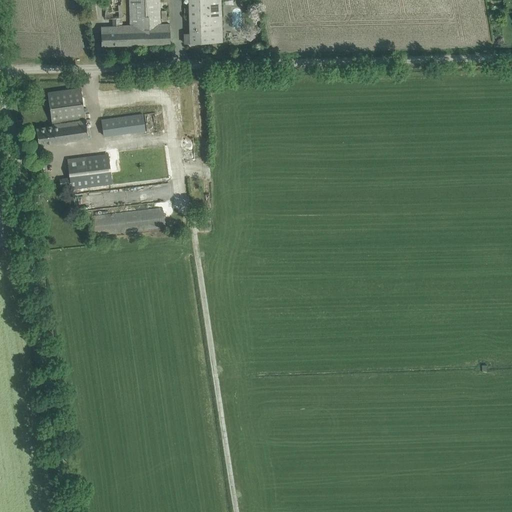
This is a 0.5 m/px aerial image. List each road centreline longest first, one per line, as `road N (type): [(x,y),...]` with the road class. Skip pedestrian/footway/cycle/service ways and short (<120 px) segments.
road 1 (track): [(236,511),(194,223),(167,102),(93,99),(91,67)]
road 2 (unclassified): [(0,69),(511,56)]
road 3 (unclassified): [(70,511),(0,69)]
